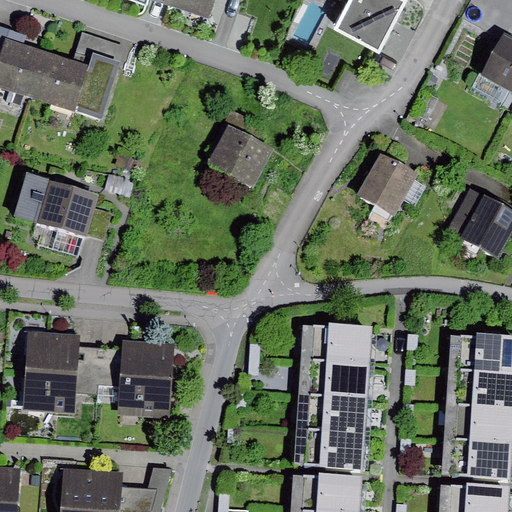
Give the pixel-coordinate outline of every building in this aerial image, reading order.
[(168,0),(210,14),(214,0),(168,0)] [(404,0),(345,0),(334,23),(380,47),(404,0)] [(26,36),(0,27),(0,89),(32,100),(47,54),(23,47),(26,36)] [(511,40),(503,36),(481,76),(511,93),(511,40)] [(88,68),(47,54),(32,100),(75,113),(103,121),(121,65),(93,55),(88,68)] [(426,92),(414,114),(428,121),(439,100),(426,92)] [(223,123),(227,126),(206,166),(254,191),(274,152),(241,134),(249,119),(231,110),(223,123)] [(418,177),(381,156),(358,197),(395,218),(418,177)] [(100,195),(27,173),(14,216),(45,226),(40,244),(78,256),(84,235),(87,236),(95,208),(100,195)] [(511,236),(511,214),(470,190),(446,232),(498,261),(511,236)] [(112,213),(95,208),(87,236),(105,241),(112,213)] [(304,327),(302,361),(370,366),(371,357),(373,332),(304,327)] [(80,337),(28,334),(24,411),(75,414),(76,395),(79,348),(80,337)] [(408,336),(407,351),(417,352),(419,337),(408,336)] [(511,341),(451,338),(449,372),(511,375),(511,341)] [(176,345),(123,341),(123,351),(120,388),(118,416),(171,419),(176,345)] [(251,346),(249,376),(259,377),(261,346),(251,346)] [(123,351),(79,348),(76,395),(98,396),(99,386),(120,388),(123,351)] [(302,361),(299,397),(368,401),(369,389),(370,366),(302,361)] [(406,370),(406,386),(416,386),(416,371),(406,370)] [(511,375),(449,372),(447,407),(511,411),(511,375)] [(248,394),(238,394),(237,410),(247,410),(248,394)] [(299,397),(297,431),(365,436),(366,426),(368,401),(299,397)] [(403,405),(403,420),(413,421),(413,406),(403,405)] [(511,411),(447,407),(445,441),(511,445),(511,411)] [(228,428),(227,443),(238,444),(239,428),(228,428)] [(365,436),(297,431),(294,467),(363,472),(363,461),(365,436)] [(402,439),(400,454),(411,455),(412,440),(402,439)] [(511,445),(445,441),(442,477),(510,482),(511,461),(511,445)] [(18,511),(21,470),(0,468),(0,511),(18,511)] [(122,474),(64,470),(61,511),(119,511),(121,489),(122,474)] [(362,483),(293,478),(290,511),(359,511),(360,508),(362,483)] [(441,488),(439,511),(508,511),(510,493),(441,488)] [(152,511),(157,491),(121,489),(119,511),(143,511),(150,511),(152,511)] [(228,511),(230,494),(221,493),(219,511),(228,511)]
